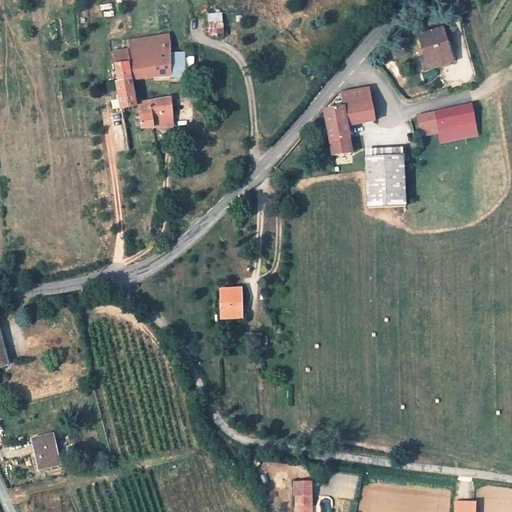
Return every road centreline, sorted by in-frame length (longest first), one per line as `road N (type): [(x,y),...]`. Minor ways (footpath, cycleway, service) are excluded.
road 1 (unclassified): [(511,482),(241,444),(219,430),(165,328),(118,280)]
road 2 (unclassified): [(407,0),(292,144),(183,246),(118,280)]
road 3 (unknown): [(511,88),(396,114),(349,67)]
